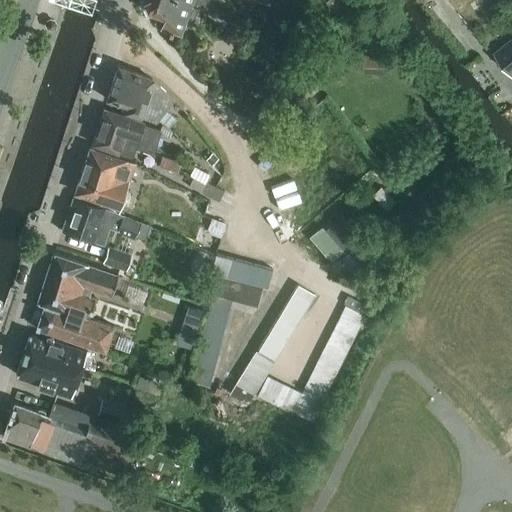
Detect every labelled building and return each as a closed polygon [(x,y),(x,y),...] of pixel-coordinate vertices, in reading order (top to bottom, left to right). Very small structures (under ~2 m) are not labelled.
[(208,9),(211,0),(142,0),(140,1),(145,11),(148,9),(156,12),(156,13),(165,16),(162,26),(165,27),(163,30),(176,35),(177,31),(180,32),(191,2),(208,9)] [(47,28),(51,29),(54,20),(50,19),(47,21),(46,25),(47,28)] [(511,39),(501,49),(506,56),(501,61),(511,74),(511,39)] [(318,43),(291,71),(310,89),(337,61),(318,43)] [(174,98),(153,79),(124,70),(122,74),(115,72),(112,82),(112,83),(107,99),(127,106),(125,112),(156,122),(174,98)] [(104,108),(99,123),(138,137),(141,129),(149,132),(146,139),(151,141),(152,136),(158,138),(161,129),(143,123),(144,122),(129,117),(128,120),(122,118),(123,114),(104,108)] [(306,120),(290,133),(299,144),(315,131),(306,120)] [(153,153),(158,138),(152,136),(151,141),(146,139),(149,132),(141,129),(138,137),(99,123),(99,124),(101,125),(100,129),(97,128),(92,144),(131,157),(135,147),(153,153)] [(256,136),(250,142),(262,154),(268,149),(256,136)] [(75,192),(120,207),(129,177),(134,163),(90,148),(75,192)] [(180,162),(162,156),(158,166),(178,172),(181,163),(180,162)] [(225,190),(205,181),(200,192),(219,201),(225,190)] [(387,210),(396,202),(382,187),(374,194),(387,210)] [(103,243),(110,225),(119,228),(118,231),(134,236),(145,239),(150,225),(116,212),(73,197),(62,229),(103,243)] [(324,227),(311,238),(325,255),(328,254),(332,258),(342,249),(343,250),(358,238),(340,216),(325,229),(324,227)] [(365,287),(381,272),(356,244),(340,259),(365,287)] [(102,262),(126,270),(132,253),(108,245),(102,262)] [(39,300),(46,302),(38,326),(106,349),(115,325),(90,316),(97,296),(92,294),(94,287),(113,294),(120,274),(56,252),(39,300)] [(209,274),(221,277),(226,256),(215,253),(209,274)] [(238,259),(226,256),(221,277),(232,280),(238,259)] [(232,280),(244,283),(249,262),(238,259),(232,280)] [(261,266),(249,262),(244,283),(255,286),(261,266)] [(255,286),(262,288),(267,289),(272,269),(261,266),(255,286)] [(262,288),(255,286),(244,283),(232,280),(221,277),(209,274),(204,292),(232,299),(257,306),(262,288)] [(292,292),(310,303),(315,294),(297,284),(292,292)] [(229,311),(232,299),(204,292),(201,303),(208,305),(229,311)] [(292,292),(287,301),(305,311),(310,303),(292,292)] [(287,301),(282,309),(300,319),(305,311),(287,301)] [(227,320),(229,311),(208,305),(206,314),(227,320)] [(340,315),(360,325),(365,315),(345,305),(340,315)] [(282,309),(278,317),(295,328),(300,319),(282,309)] [(224,329),(227,320),(206,314),(203,324),(224,329)] [(360,325),(340,315),(335,324),(356,334),(360,325)] [(278,317),(273,326),(290,336),(295,328),(278,317)] [(224,329),(203,324),(201,333),(222,339),(224,329)] [(335,324),(331,334),(351,344),(356,334),(335,324)] [(273,326),(268,334),(285,344),(290,336),(273,326)] [(94,352),(87,350),(87,348),(53,337),(53,339),(30,332),(17,372),(39,380),(38,382),(72,394),(81,366),(95,371),(96,365),(90,363),(94,352)] [(201,333),(199,342),(220,348),(222,339),(201,333)] [(263,342),(280,352),(285,344),(268,334),(263,342)] [(351,344),(331,334),(326,344),(346,354),(351,344)] [(220,348),(199,342),(196,352),(217,357),(220,348)] [(280,352),(263,342),(258,350),(275,361),(280,352)] [(326,344),(321,353),(341,363),(346,354),(326,344)] [(250,359),(269,370),(275,361),(258,350),(256,349),(250,359)] [(217,357),(196,352),(194,361),(215,367),(217,357)] [(336,373),(341,363),(321,353),(316,363),(336,373)] [(244,369),(263,380),(269,370),(250,359),(244,369)] [(215,367),(194,361),(191,370),(212,376),(215,367)] [(336,373),(316,363),(311,373),(331,383),(336,373)] [(263,380),(244,369),(238,379),(257,390),(263,380)] [(212,376),(191,370),(189,380),(210,385),(212,376)] [(306,382),(326,392),(331,383),(311,373),(306,382)] [(257,395),(269,401),(279,380),(267,375),(257,395)] [(251,399),(257,390),(238,379),(230,394),(244,398),(245,396),(251,399)] [(269,401),(280,406),(290,386),(279,380),(269,401)] [(326,392),(306,382),(301,392),(292,412),(312,421),(326,392)] [(280,406),(292,412),(301,392),(290,386),(280,406)] [(115,421),(121,404),(102,398),(97,415),(115,421)] [(121,472),(133,438),(102,427),(91,415),(53,402),(49,415),(20,405),(14,403),(2,437),(29,446),(29,445),(88,466),(90,461),(121,472)]
